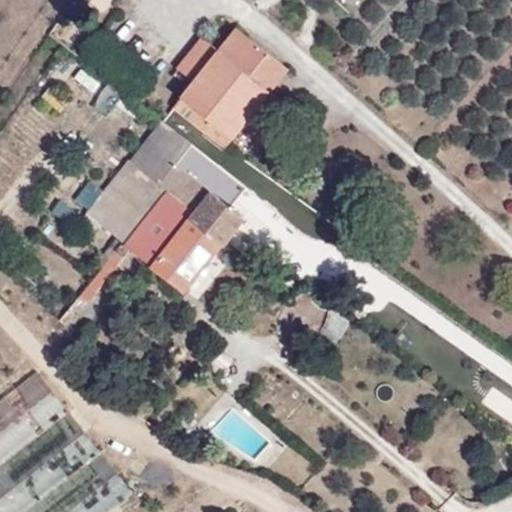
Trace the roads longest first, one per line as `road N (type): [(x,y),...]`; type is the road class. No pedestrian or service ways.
road 1 (residential): [(287,511),(140,440),(0,313)]
road 2 (residential): [(511,249),(278,40)]
road 3 (residential): [(511,376),(417,305),(363,277)]
